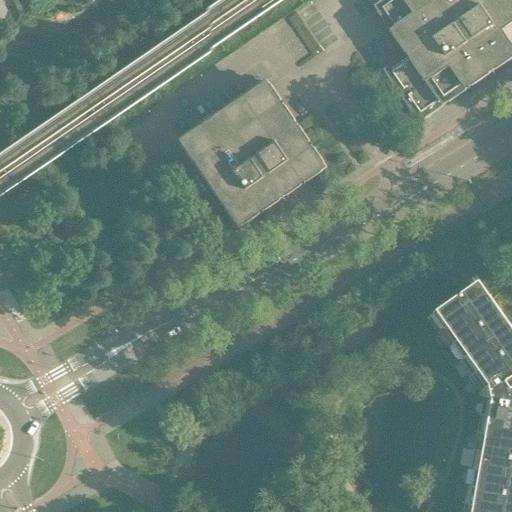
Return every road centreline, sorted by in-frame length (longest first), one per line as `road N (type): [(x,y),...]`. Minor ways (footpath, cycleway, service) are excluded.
road 1 (unclassified): [(129,345),(511,134)]
road 2 (unclassified): [(129,345),(92,353),(5,400)]
road 3 (unclassified): [(20,422),(129,345)]
